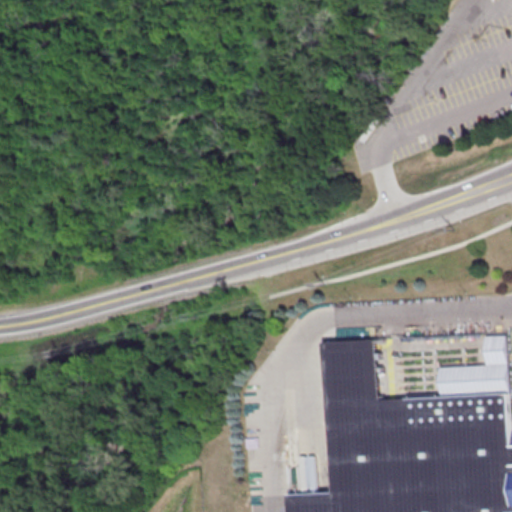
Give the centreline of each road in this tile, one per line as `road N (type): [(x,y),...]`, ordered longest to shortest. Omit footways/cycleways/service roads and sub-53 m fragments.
road 1 (tertiary): [(5,327),(289,255)]
road 2 (tertiary): [(289,255),(467,194)]
